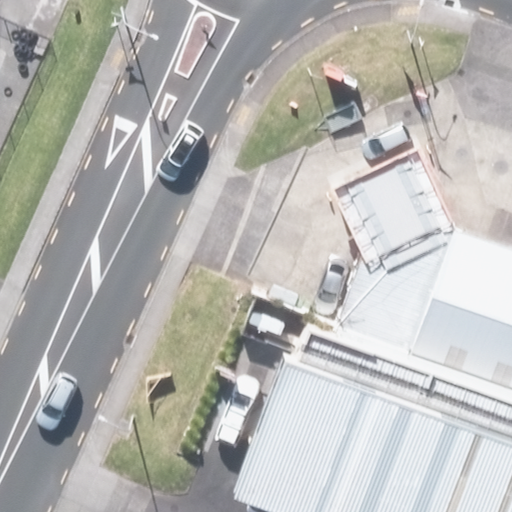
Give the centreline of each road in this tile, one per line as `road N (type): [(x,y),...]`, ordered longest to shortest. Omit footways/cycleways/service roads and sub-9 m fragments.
road 1 (tertiary): [(0,474),(160,116)]
road 2 (tertiary): [(251,0),(160,116)]
